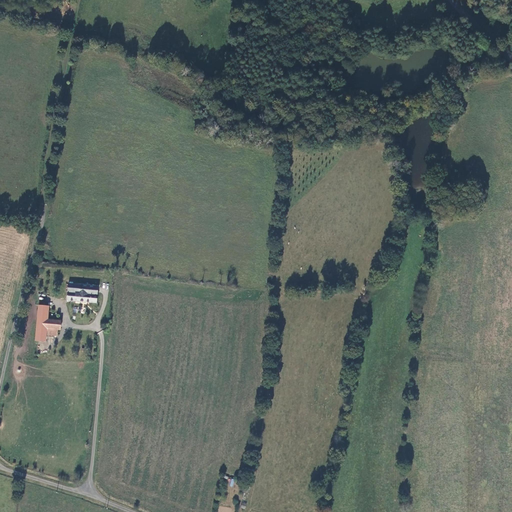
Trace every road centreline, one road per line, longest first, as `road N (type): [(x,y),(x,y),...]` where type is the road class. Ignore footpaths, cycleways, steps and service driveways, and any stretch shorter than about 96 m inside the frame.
road 1 (unclassified): [(0,388),(41,223),(76,0)]
road 2 (unclassified): [(85,493),(99,331)]
